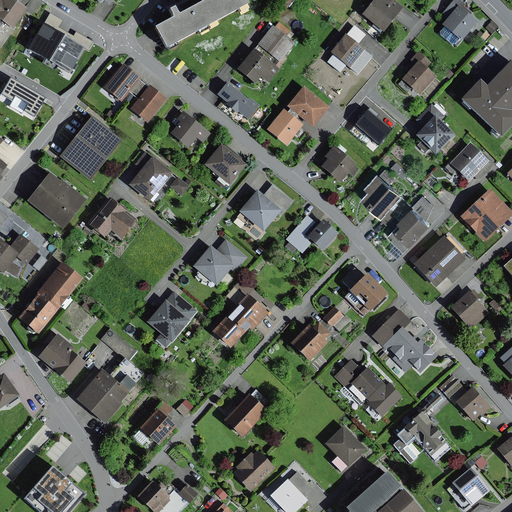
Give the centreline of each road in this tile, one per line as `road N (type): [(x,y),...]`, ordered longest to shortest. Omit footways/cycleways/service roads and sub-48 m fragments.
road 1 (residential): [(109,506),(360,241)]
road 2 (residential): [(291,178),(442,0)]
road 3 (residential): [(0,315),(87,447),(109,506)]
road 4 (residential): [(124,37),(0,193)]
road 5 (residential): [(266,158),(124,37)]
road 6 (residential): [(266,158),(154,296)]
road 7 (residential): [(511,411),(426,316)]
